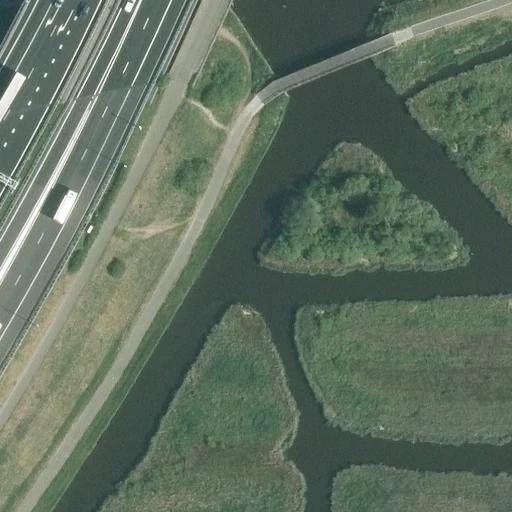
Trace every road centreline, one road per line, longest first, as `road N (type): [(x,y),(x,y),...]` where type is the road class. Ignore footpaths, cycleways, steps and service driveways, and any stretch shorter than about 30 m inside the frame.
road 1 (motorway): [(0,313),(155,0)]
road 2 (motorway): [(0,256),(145,0)]
road 3 (motorway): [(83,0),(0,153)]
